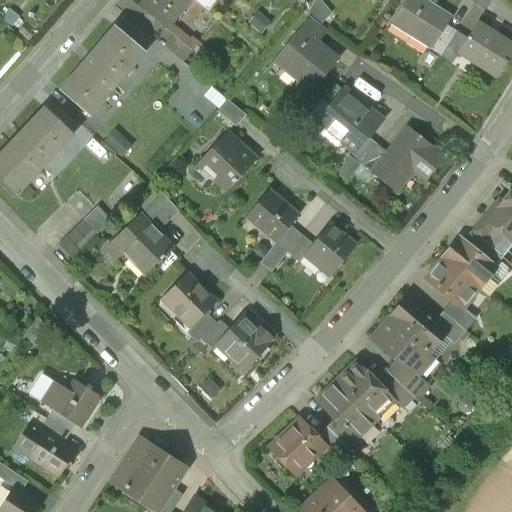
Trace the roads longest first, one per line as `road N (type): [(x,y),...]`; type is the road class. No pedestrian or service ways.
road 1 (residential): [(0,233),(149,389)]
road 2 (residential): [(311,347),(201,252)]
road 3 (residential): [(149,389),(70,511)]
road 4 (residential): [(208,448),(311,347)]
road 5 (residential): [(397,245),(288,160)]
road 6 (residential): [(0,104),(87,0)]
road 7 (residential): [(480,146),(370,69)]
road 8 (residential): [(311,347),(397,245)]
road 9 (residential): [(397,245),(480,146)]
